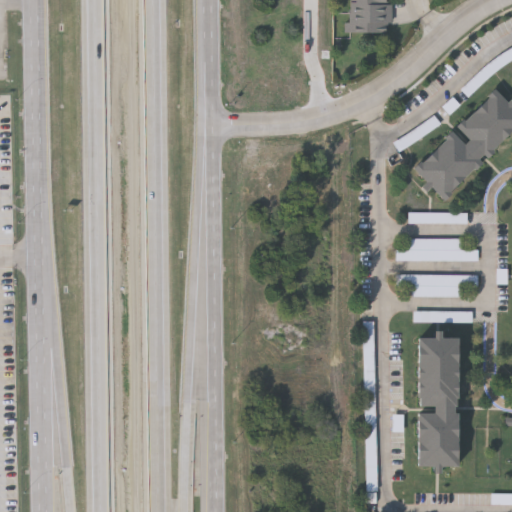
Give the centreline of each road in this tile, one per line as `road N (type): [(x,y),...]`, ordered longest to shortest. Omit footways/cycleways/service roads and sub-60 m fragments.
road 1 (motorway): [(160,511),(154,0)]
road 2 (motorway): [(96,0),(101,511)]
road 3 (secondary): [(212,511),(211,0)]
road 4 (motorway): [(186,511),(200,217),(215,126)]
road 5 (secondary): [(34,0),(43,345)]
road 6 (tertiary): [(499,0),(364,103),(324,117),(215,126)]
road 7 (motorway): [(43,345),(70,511)]
road 8 (secondary): [(43,345),(44,511)]
